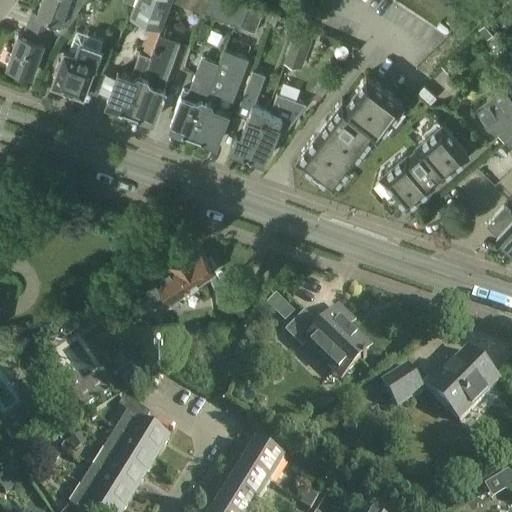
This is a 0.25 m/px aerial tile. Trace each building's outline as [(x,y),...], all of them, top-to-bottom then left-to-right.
[(32,9),(27,21),(52,30),(64,34),(84,0),(42,0),(39,11),(32,9)] [(171,0),(135,0),(130,15),(161,27),(171,0)] [(173,0),(203,12),(207,0),(173,0)] [(244,0),(207,0),(203,12),(240,26),(250,2),(244,0)] [(250,2),(240,26),(255,31),(265,8),(250,2)] [(489,19),(478,27),(486,38),(497,29),(489,19)] [(48,42),(52,30),(27,21),(23,32),(20,31),(7,64),(33,73),(45,41),(48,42)] [(299,23),(296,34),(311,39),(314,29),(299,23)] [(64,48),(53,80),(84,91),(95,60),(103,38),(85,32),(77,29),(70,50),(64,48)] [(159,32),(155,44),(131,108),(155,117),(166,87),(164,86),(181,39),(159,32)] [(296,34),(285,62),(300,67),(311,39),(296,34)] [(107,100),(131,108),(155,44),(150,55),(138,51),(134,61),(137,62),(132,74),(118,69),(107,100)] [(205,101),(193,132),(218,141),(229,110),(211,104),(211,103),(212,99),(219,102),(222,95),(233,99),(249,56),(225,47),(224,50),(219,62),(205,101)] [(184,87),(170,123),(193,132),(205,101),(219,62),(202,55),(190,89),(184,87)] [(447,61),(441,67),(448,74),(454,68),(447,61)] [(264,119),(268,108),(254,103),(266,73),(253,68),(237,110),(248,115),(241,133),(238,132),(233,147),(250,153),(262,118),(264,119)] [(347,99),(382,126),(390,115),(394,119),(404,106),(400,103),(403,100),(367,72),(347,99)] [(476,108),(505,141),(511,134),(511,77),(476,108)] [(262,118),(250,153),(263,158),(266,152),(267,153),(270,145),(271,146),(279,125),(287,127),(306,100),(278,90),(271,109),(268,108),(264,119),(262,118)] [(318,128),(353,155),(362,145),(366,148),(382,126),(347,99),(343,96),(318,128)] [(436,174),(441,170),(442,171),(468,149),(442,119),(440,120),(437,116),(422,129),(425,133),(416,140),(431,158),(429,160),(434,166),(432,168),(436,174)] [(333,182),(353,155),(318,128),(298,155),(316,169),(313,173),(325,182),(328,178),(333,182)] [(432,168),(434,166),(429,160),(431,158),(416,140),(416,141),(417,142),(408,150),(407,148),(406,149),(421,166),(423,164),(429,171),(432,168)] [(432,168),(429,171),(423,164),(421,166),(406,149),(381,170),(384,173),(380,177),(390,189),(394,185),(407,201),(433,179),(431,177),(436,174),(432,168)] [(511,212),(504,205),(486,224),(495,232),(511,247),(511,212)] [(169,288),(173,295),(186,286),(187,287),(216,268),(202,246),(194,251),(192,248),(131,288),(142,306),(169,288)] [(275,295),(267,304),(275,313),(284,322),(293,313),(284,304),(275,295)] [(284,333),(300,349),(305,343),(342,379),(369,351),(341,324),(347,318),(338,310),(319,329),(304,314),(284,333)] [(440,370),(424,386),(460,422),(481,401),(488,393),(499,382),(468,350),(444,374),(440,370)] [(138,380),(131,369),(130,367),(110,379),(119,392),(138,380)] [(405,368),(380,384),(396,410),(422,394),(405,368)] [(79,374),(66,382),(84,410),(116,389),(104,371),(85,384),(79,374)] [(157,458),(168,440),(144,425),(150,416),(124,399),(118,408),(127,414),(115,433),(157,458)] [(20,425),(4,435),(15,452),(31,441),(20,425)] [(81,433),(68,441),(74,450),(87,442),(81,433)] [(157,458),(115,433),(104,451),(145,477),(157,458)] [(255,445),(241,467),(243,468),(269,484),(283,463),(283,462),(255,445)] [(145,477),(104,451),(92,470),(134,495),(145,477)] [(48,460),(55,465),(61,457),(53,452),(48,460)] [(44,467),(36,478),(44,484),(53,473),(44,467)] [(241,467),(228,488),(230,490),(256,506),(269,484),(243,468),(241,467)] [(434,472),(434,476),(436,480),(441,482),(445,480),(447,475),(446,471),(442,468),(438,469),(434,472)] [(123,511),(134,495),(92,470),(81,488),(119,511),(123,511)] [(511,477),(507,473),(496,479),(504,492),(506,490),(506,491),(511,485),(511,477)] [(9,482),(0,487),(0,488),(5,495),(14,489),(9,482)] [(119,511),(81,488),(69,506),(78,511),(119,511)] [(228,488),(215,510),(217,511),(218,511),(251,511),(256,506),(230,490),(228,488)] [(308,491),(299,505),(310,511),(319,497),(308,491)]
